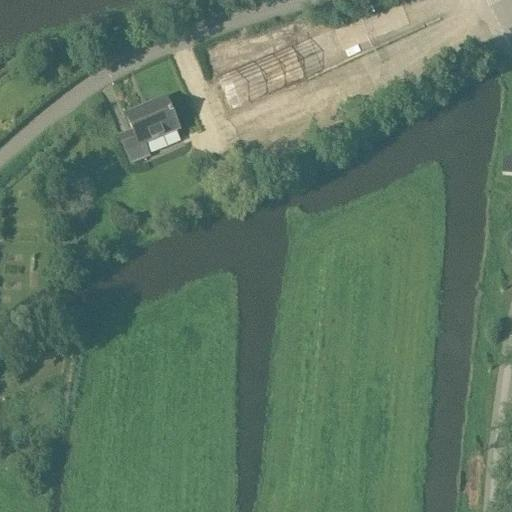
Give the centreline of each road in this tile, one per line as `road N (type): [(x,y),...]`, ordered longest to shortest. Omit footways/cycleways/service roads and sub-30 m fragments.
road 1 (tertiary): [(0,158),(110,73),(173,42),(309,0)]
road 2 (unclassified): [(492,511),(511,344)]
